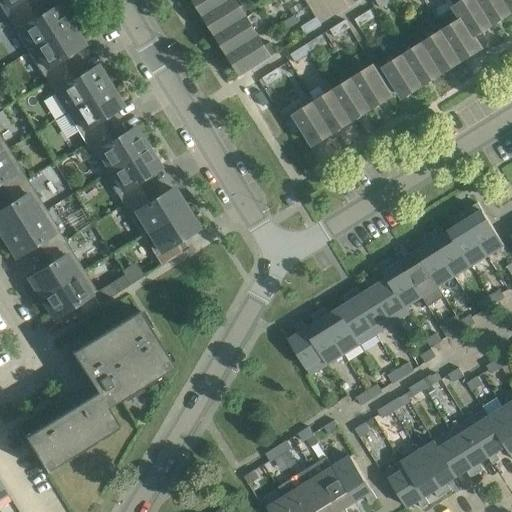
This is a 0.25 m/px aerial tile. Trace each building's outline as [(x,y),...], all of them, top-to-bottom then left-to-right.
[(0,0),(0,7),(9,21),(30,8),(24,0),(0,0)] [(196,0),(206,15),(229,0),(196,0)] [(229,0),(206,15),(218,34),(245,17),(234,0),(229,0)] [(473,35),(492,23),(477,0),(467,0),(455,8),(456,10),(462,20),(463,20),(473,35)] [(477,0),(492,23),(511,11),(504,0),(477,0)] [(58,5),(36,18),(30,8),(9,21),(28,52),(71,25),(58,5)] [(354,19),(359,27),(374,17),(370,9),(354,19)] [(454,25),(444,32),(461,59),(481,47),(473,35),(463,20),(462,20),(456,10),(448,16),(454,25)] [(218,34),(230,53),(257,36),(245,17),(218,34)] [(305,34),(321,25),(316,17),(300,26),(305,34)] [(345,19),(329,29),(334,37),(350,27),(345,19)] [(62,59),(83,45),(71,25),(28,52),(47,82),(68,69),(62,59)] [(424,44),(441,71),(461,59),(443,32),(424,44)] [(321,34),(305,44),(310,52),(326,42),(321,34)] [(257,36),(230,53),(242,73),(276,52),(270,42),(264,46),(257,36)] [(305,44),(290,54),(295,61),(310,52),(305,44)] [(405,56),(422,84),(441,71),(424,44),(405,56)] [(385,68),(402,96),(422,84),(405,56),(385,68)] [(68,69),(47,82),(66,113),(109,86),(96,66),(74,80),(68,69)] [(391,94),(374,67),(354,79),(371,107),(391,94)] [(278,68),(262,77),(267,85),(282,76),(278,68)] [(371,107),(354,79),(334,91),(352,119),(371,107)] [(109,86),(66,113),(85,144),(106,131),(100,120),(122,107),(109,86)] [(352,119),(334,91),(315,103),(332,131),(352,119)] [(332,131),(315,103),(295,116),(312,144),(332,131)] [(106,131),(85,144),(104,174),(147,147),(134,127),(113,141),(106,131)] [(147,147),(104,174),(123,205),(144,192),(138,181),(160,168),(147,147)] [(0,183),(6,193),(27,179),(8,149),(0,153),(0,183)] [(0,232),(3,237),(46,210),(27,179),(6,193),(12,203),(0,210),(0,232)] [(144,192),(123,205),(142,235),(185,209),(172,188),(151,202),(144,192)] [(475,214),(466,220),(487,255),(504,244),(483,210),(482,211),(478,203),(471,207),(475,214)] [(185,209),(142,235),(161,266),(182,253),(176,242),(198,229),(185,209)] [(44,254),(65,240),(46,210),(3,237),(16,257),(37,243),(44,254)] [(487,255),(466,220),(461,213),(455,217),(459,224),(449,231),(470,265),(487,255)] [(454,275),(470,265),(449,231),(438,237),(434,230),(428,234),(454,275)] [(438,285),(454,275),(428,234),(422,237),(426,244),(416,251),(438,285)] [(41,298),(84,271),(65,240),(44,254),(50,264),(28,277),(41,298)] [(401,250),(396,254),(422,296),(428,306),(444,296),(438,285),(416,251),(406,257),(401,250)] [(385,260),(379,264),(387,278),(405,306),(422,296),(396,254),(395,254),(399,261),(389,267),(385,260)] [(84,271),(41,298),(54,318),(75,305),(82,315),(103,302),(84,271)] [(410,312),(405,306),(387,278),(377,285),(372,277),(366,281),(370,288),(392,323),(410,312)] [(376,333),(392,323),(370,288),(361,295),(356,287),(350,291),(376,333)] [(505,297),(503,293),(500,289),(489,295),(494,303),(505,297)] [(360,343),(376,333),(350,291),(344,295),(348,302),(338,309),(360,343)] [(494,303),(489,295),(478,302),(483,310),(494,303)] [(344,354),(360,343),(338,309),(328,315),(323,308),(317,312),(344,354)] [(58,415),(24,436),(46,472),(67,459),(63,451),(73,444),(78,452),(112,431),(111,430),(110,430),(104,421),(111,417),(112,418),(114,417),(107,407),(119,399),(120,400),(121,399),(158,376),(166,371),(173,367),(174,367),(157,340),(138,310),(83,344),(70,352),(84,374),(85,373),(96,392),(100,397),(62,421),(58,415)] [(327,364),(344,354),(317,312),(311,315),(316,322),(306,328),(327,364)] [(470,314),(460,321),(465,329),(475,322),(470,314)] [(299,333),(288,339),(310,374),(327,364),(306,328),(302,321),(295,325),(299,333)] [(460,321),(449,328),(453,334),(454,336),(465,329),(460,321)] [(426,340),(431,347),(442,341),(437,333),(426,340)] [(420,355),(425,363),(436,356),(431,348),(420,355)] [(511,360),(511,358),(508,352),(497,358),(502,366),(511,360)] [(502,366),(497,358),(486,365),(491,373),(502,366)] [(398,369),(403,377),(414,370),(409,362),(398,369)] [(453,382),(463,376),(464,375),(459,367),(448,374),(453,382)] [(388,375),(392,383),(403,377),(398,369),(388,375)] [(431,374),(419,381),(424,389),(435,382),(431,374)] [(482,383),(477,376),(467,382),(472,390),(482,383)] [(414,395),(424,389),(419,381),(409,387),(414,395)] [(378,384),(367,391),(371,399),(382,392),(378,384)] [(361,405),(371,399),(367,391),(356,397),(361,405)] [(323,401),(327,407),(328,409),(339,402),(334,394),(323,401)] [(404,404),(399,397),(388,403),(393,411),(404,404)] [(393,411),(388,403),(377,410),(382,418),(393,411)] [(511,418),(504,406),(488,416),(509,451),(511,456),(511,418)] [(488,416),(484,410),(467,421),(489,456),(493,463),(499,459),(495,452),(505,446),(509,451),(488,416)] [(329,434),(339,427),(334,419),(324,426),(329,434)] [(489,456),(467,421),(451,431),(477,473),(483,469),(479,462),(489,456)] [(370,429),(365,422),(354,428),(359,436),(370,429)] [(314,434),(313,433),(309,426),(298,433),(303,441),(314,434)] [(477,473),(451,431),(434,441),(456,476),(466,469),(471,477),(477,473)] [(292,448),(287,440),(276,447),(281,455),(292,448)] [(456,476),(434,441),(418,451),(444,493),(450,489),(446,482),(456,476)] [(281,455),(276,447),(265,453),(270,461),(281,455)] [(444,493),(418,451),(402,461),(428,503),(429,503),(424,496),(434,490),(438,497),(444,493)] [(355,501),(333,466),(327,456),(310,466),(338,511),(347,511),(344,508),(355,501)] [(333,466),(355,501),(365,495),(369,502),(376,498),(350,456),(333,466)] [(428,503),(402,461),(385,472),(407,507),(418,500),(422,507),(428,503)] [(338,511),(310,466),(294,476),(300,486),(316,511),(338,511)] [(259,477),(254,469),(243,476),(248,484),(259,477)] [(316,511),(300,486),(284,496),(293,511),(316,511)] [(267,507),(269,511),(293,511),(284,496),(267,507)]
